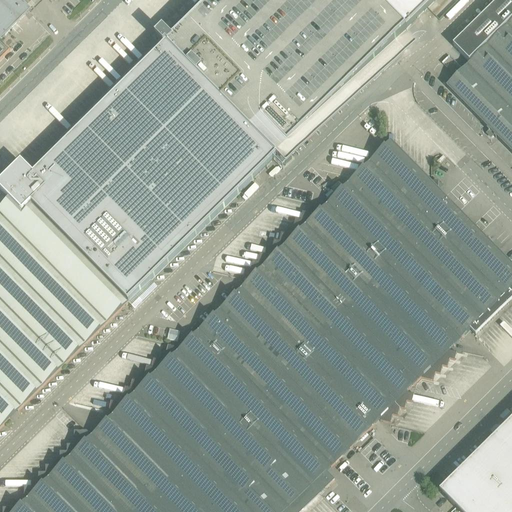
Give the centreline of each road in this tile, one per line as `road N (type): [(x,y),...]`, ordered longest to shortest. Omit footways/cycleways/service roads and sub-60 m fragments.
road 1 (unclassified): [(0,461),(387,87)]
road 2 (unclassified): [(511,212),(387,87)]
road 3 (unclassified): [(400,495),(511,383)]
road 4 (unclassified): [(0,111),(111,0)]
road 5 (unclassified): [(387,87),(482,0)]
